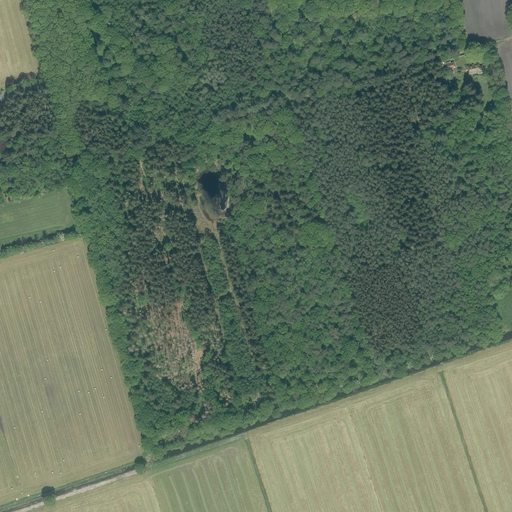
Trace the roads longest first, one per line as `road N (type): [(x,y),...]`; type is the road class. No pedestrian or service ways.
road 1 (track): [(148,453),(300,401),(313,387),(367,366),(289,103),(245,2),(260,0)]
road 2 (track): [(511,37),(78,171)]
road 3 (track): [(19,511),(145,468),(148,456),(73,190),(78,171)]
road 4 (track): [(136,149),(220,428)]
road 5 (track): [(78,171),(21,0)]
